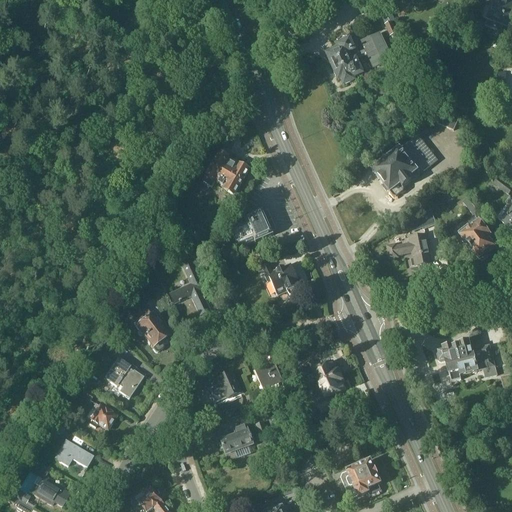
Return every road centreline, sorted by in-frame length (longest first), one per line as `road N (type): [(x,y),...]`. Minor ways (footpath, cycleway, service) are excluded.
road 1 (primary): [(360,319),(251,68)]
road 2 (track): [(0,34),(60,25),(116,50),(151,82),(229,94),(239,78)]
road 3 (residential): [(157,419),(185,370),(226,339),(360,319)]
road 4 (primary): [(445,511),(360,319)]
road 5 (residential): [(360,319),(511,285)]
